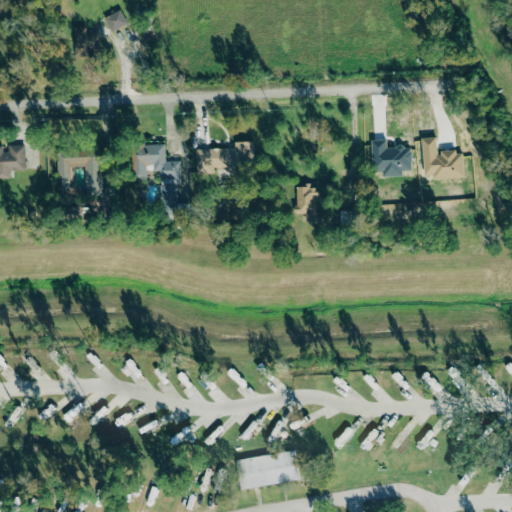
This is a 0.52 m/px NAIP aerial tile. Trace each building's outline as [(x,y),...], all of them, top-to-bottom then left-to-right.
[(111,32),(128,23),(120,7),(103,16),(111,32)] [(73,56),(91,57),(91,50),(99,50),(99,34),(86,34),(86,27),(74,26),(73,56)] [(196,173),(217,173),(217,168),(254,167),(253,141),(234,142),(234,148),(196,149),(196,173)] [(0,144),(2,144),(4,151),(10,151),(9,145),(23,144),(25,168),(11,169),(11,177),(0,177),(0,144)] [(178,161),(165,161),(165,144),(136,144),(136,178),(145,178),(145,165),(153,165),(153,171),(159,170),(159,179),(178,179),(178,161)] [(85,193),(101,193),(100,150),(57,150),(58,192),(70,191),(69,164),(84,164),(85,193)] [(159,184),(160,214),(178,214),(177,184),(159,184)] [(295,186),(296,213),(305,213),(305,221),(317,221),(315,185),(295,186)] [(299,479),(294,450),(236,459),(241,489),(299,479)]
